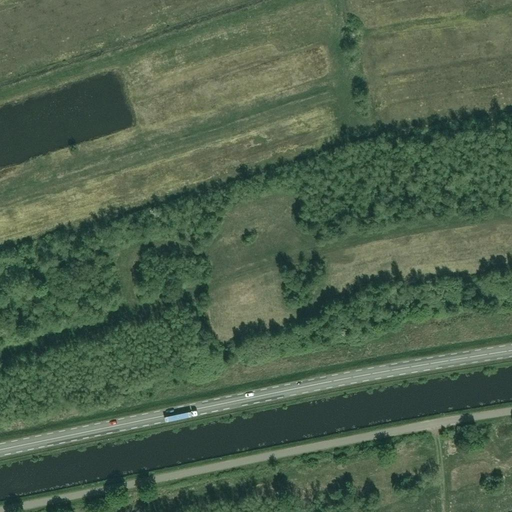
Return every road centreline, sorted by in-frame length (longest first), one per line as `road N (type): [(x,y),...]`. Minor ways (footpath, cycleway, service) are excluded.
road 1 (unclassified): [(0,510),(511,411)]
road 2 (primary): [(511,350),(0,449)]
